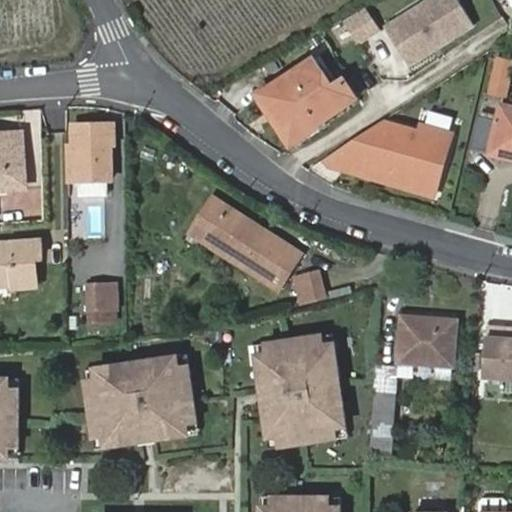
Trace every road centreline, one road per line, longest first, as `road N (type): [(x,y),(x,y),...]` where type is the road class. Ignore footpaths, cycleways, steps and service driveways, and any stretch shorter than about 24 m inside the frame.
road 1 (unclassified): [(139,79),(287,194),(511,263)]
road 2 (unclassified): [(0,87),(139,79)]
